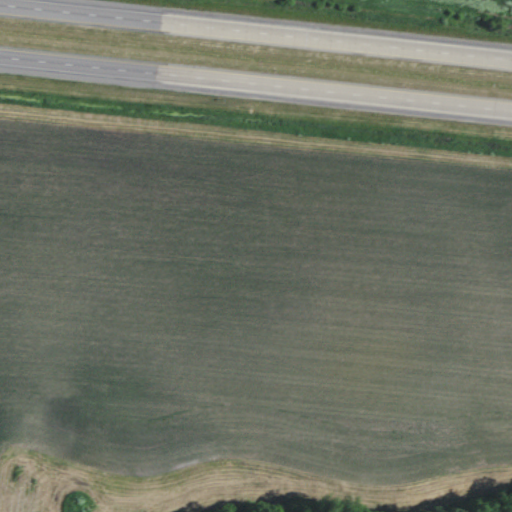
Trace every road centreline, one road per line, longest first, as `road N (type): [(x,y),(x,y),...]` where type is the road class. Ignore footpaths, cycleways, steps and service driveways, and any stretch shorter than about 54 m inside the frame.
road 1 (trunk): [(511,61),(0,5)]
road 2 (trunk): [(0,57),(511,111)]
